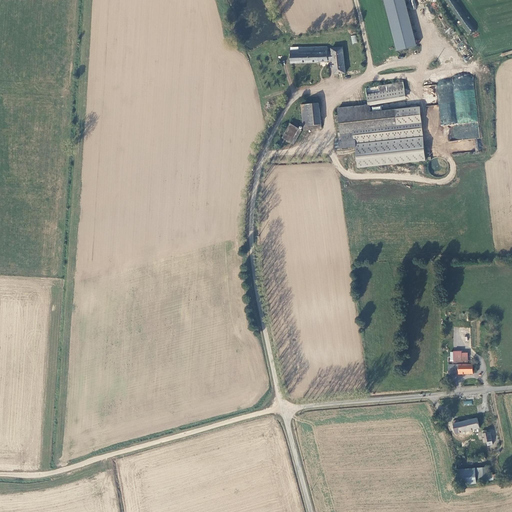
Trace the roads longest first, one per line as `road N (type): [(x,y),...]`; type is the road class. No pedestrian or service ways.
road 1 (unclassified): [(282,407),(253,291),(250,237),(262,156),(297,97)]
road 2 (track): [(0,475),(40,477),(282,407)]
road 3 (unclassified): [(511,388),(282,407)]
road 4 (track): [(297,97),(368,71),(355,0)]
